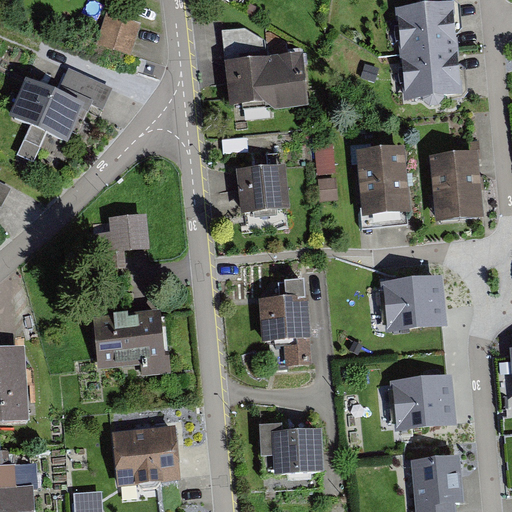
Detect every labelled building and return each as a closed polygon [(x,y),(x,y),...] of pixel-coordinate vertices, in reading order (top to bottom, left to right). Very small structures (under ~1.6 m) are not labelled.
[(454,1),(395,7),(400,53),(459,47),(454,1)] [(142,23),(108,13),(98,45),(132,56),(142,23)] [(245,28),(224,31),(232,104),(265,100),(275,108),(310,104),(303,51),(267,55),(266,41),(245,28)] [(459,47),(400,53),(405,100),(464,94),(459,47)] [(61,89),(26,74),(8,115),(32,125),(48,132),(68,141),(82,109),(90,112),(93,104),(104,109),(113,88),(70,70),(61,89)] [(48,132),(32,125),(18,155),(34,162),(48,132)] [(333,144),(315,146),(317,175),(336,173),(333,144)] [(405,145),(357,149),(363,215),(412,211),(405,145)] [(479,150),(431,155),(437,221),(485,216),(479,150)] [(269,166),(238,169),(243,213),(292,208),(287,164),(282,164),(281,154),(268,155),(269,166)] [(336,178),(319,180),(321,202),(339,200),(336,178)] [(0,180),(0,206),(4,208),(14,188),(0,180)] [(151,248),(147,214),(110,218),(112,232),(95,234),(99,270),(127,267),(126,251),(151,248)] [(448,326),(442,274),(381,282),(387,332),(448,326)] [(287,296),(260,299),(264,343),(269,342),(272,369),(315,366),(309,294),(305,294),(304,279),(286,280),(287,296)] [(161,310),(93,317),(99,370),(141,365),(142,377),(172,373),(170,355),(166,355),(161,310)] [(25,346),(0,347),(0,421),(30,419),(25,346)] [(453,374),(390,381),(396,432),(458,425),(453,374)] [(283,423),(260,424),(264,477),(279,476),(279,474),(326,471),(323,427),(284,430),(283,423)] [(176,425),(113,432),(119,486),(182,479),(176,425)] [(0,451),(0,511),(33,511),(32,487),(15,488),(14,466),(9,466),(8,451),(0,451)] [(464,501),(459,455),(411,460),(416,511),(457,511),(456,502),(464,501)] [(103,511),(102,491),(74,493),(74,511),(103,511)]
